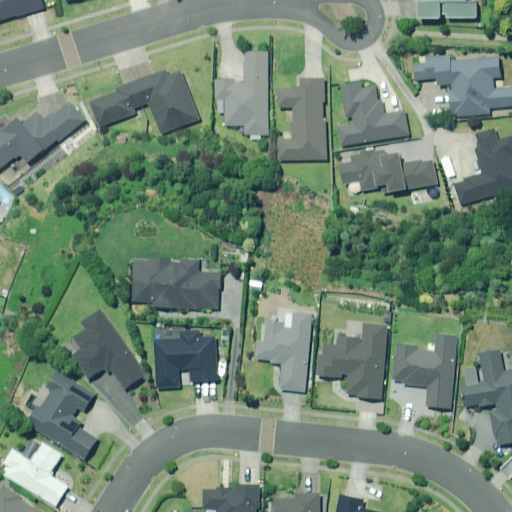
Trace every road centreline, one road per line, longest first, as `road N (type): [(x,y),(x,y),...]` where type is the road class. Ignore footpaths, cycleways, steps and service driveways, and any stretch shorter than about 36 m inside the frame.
road 1 (residential): [(492,511),(462,475),(409,450),(187,430),(142,455),(109,511)]
road 2 (residential): [(0,71),(229,0)]
